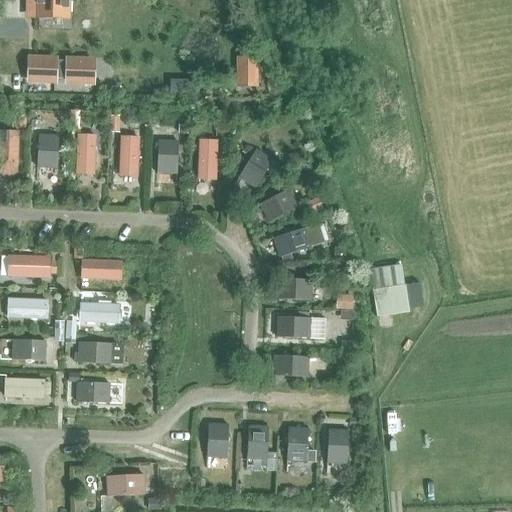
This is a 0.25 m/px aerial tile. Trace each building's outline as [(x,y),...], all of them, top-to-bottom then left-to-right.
[(35,0),(35,16),(67,17),(67,0),(35,0)] [(259,59),(237,60),(238,90),(259,89),(259,59)] [(54,61),(29,60),(29,80),(54,81),(54,76),(67,77),(67,82),(91,82),(92,62),(68,61),(68,63),(54,63),(54,61)] [(69,113),(69,131),(78,131),(78,113),(69,113)] [(15,119),(15,128),(25,129),(25,120),(15,119)] [(179,127),(179,135),(188,136),(188,127),(179,127)] [(227,129),(216,129),(216,139),(227,139),(227,129)] [(0,151),(0,171),(16,172),(18,133),(1,132),(0,151)] [(39,135),(38,153),(37,169),(56,170),(58,137),(39,135)] [(121,139),(120,175),(136,176),(137,139),(133,139),(133,135),(128,135),(127,139),(121,139)] [(77,136),(76,171),(94,171),(95,136),(78,136),(77,136)] [(157,175),(176,176),(178,142),(159,141),(157,175)] [(198,180),(216,181),(217,142),(199,141),(198,180)] [(246,144),(241,152),(249,157),(254,149),(246,144)] [(247,164),(238,178),(256,188),(265,172),(273,177),(280,165),(255,151),(247,164)] [(269,223),(297,208),(288,190),(259,205),(269,223)] [(317,200),(305,205),(310,215),(321,211),(317,200)] [(314,225),(274,239),(280,258),(281,257),(283,263),(293,263),(290,254),(321,245),(314,225)] [(74,250),(73,258),(82,259),(83,250),(74,250)] [(334,251),(333,262),(344,263),(345,252),(334,251)] [(10,258),(9,276),(47,278),(48,260),(10,258)] [(82,261),(81,280),(120,282),(121,263),(82,261)] [(401,267),(370,272),(372,288),(377,316),(409,311),(409,310),(405,285),(404,285),(401,267)] [(278,300),(310,301),(311,281),(279,280),(278,300)] [(337,297),(336,310),(349,311),(351,311),(352,297),(337,297)] [(46,320),(47,301),(8,300),(8,318),(46,320)] [(80,305),(80,314),(79,323),(118,324),(119,306),(80,305)] [(277,318),(277,338),(293,339),(324,340),(325,319),(294,318),(277,318)] [(55,321),(55,332),(63,332),(64,321),(55,321)] [(67,321),(66,332),(75,333),(75,322),(67,321)] [(66,332),(66,343),(74,343),(75,333),(66,332)] [(44,362),(45,343),(13,341),(12,362),(44,362)] [(341,342),(341,351),(349,351),(350,351),(351,342),(341,342)] [(74,352),(74,363),(111,364),(122,364),(122,344),(111,344),(78,343),(78,352),(74,352)] [(339,351),(338,359),(348,360),(349,351),(341,351),(339,351)] [(275,376),(307,378),(308,358),(276,356),(275,376)] [(78,374),(68,374),(68,382),(78,382),(78,374)] [(5,389),(5,399),(43,400),(43,395),(50,396),(50,383),(43,383),(43,381),(6,379),(5,389)] [(76,404),(108,404),(109,385),(76,384),(76,404)] [(350,418),(349,427),(359,427),(359,418),(350,418)] [(206,457),(226,458),(228,426),(208,425),(206,457)] [(248,427),(247,443),(246,459),(267,460),(268,428),(248,427)] [(286,461),(306,462),(308,430),(288,429),(286,461)] [(348,432),(328,431),(326,463),(346,464),(348,432)] [(14,457),(2,458),(3,467),(3,469),(15,468),(14,457)] [(108,498),(144,496),(143,475),(106,477),(108,498)] [(15,493),(6,493),(6,506),(16,506),(15,493)] [(160,500),(149,501),(149,511),(152,511),(160,511),(160,500)]
